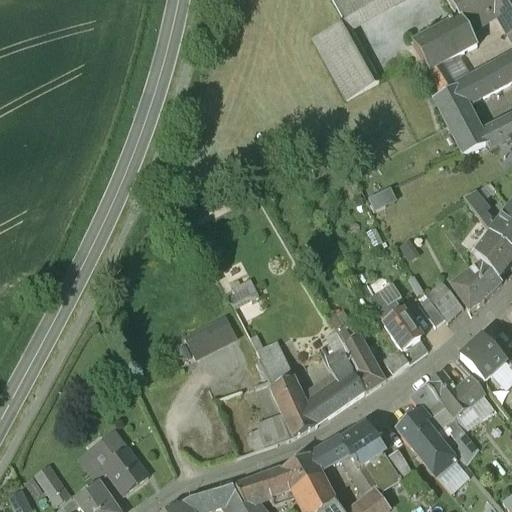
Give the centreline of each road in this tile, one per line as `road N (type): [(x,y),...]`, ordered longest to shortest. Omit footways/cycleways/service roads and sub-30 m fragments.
road 1 (tertiary): [(0,420),(101,233),(177,0)]
road 2 (residential): [(146,511),(352,419),(511,293)]
